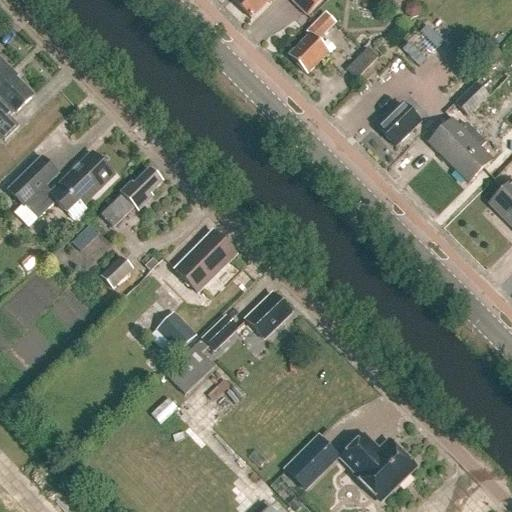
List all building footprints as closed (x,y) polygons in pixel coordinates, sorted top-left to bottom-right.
[(235,0),(233,3),(251,20),(270,0),(235,0)] [(325,1),(324,0),(286,0),(307,19),(325,1)] [(419,18),(420,9),(414,3),(406,7),(404,15),(411,21),(419,18)] [(307,77),(327,56),(317,45),(335,26),(324,16),(306,34),(310,37),(289,59),(307,77)] [(367,51),(346,73),(356,83),(377,61),(367,51)] [(396,58),(381,73),(405,98),(419,83),(396,58)] [(0,61),(0,102),(1,103),(0,103),(0,123),(3,127),(0,130),(0,140),(4,144),(19,129),(10,121),(33,98),(10,75),(11,73),(0,61)] [(453,104),(470,87),(464,81),(446,98),(453,104)] [(467,120),(488,100),(475,86),(454,107),(467,120)] [(436,102),(446,93),(442,88),(432,97),(436,102)] [(396,149),(420,125),(402,106),(377,130),(396,149)] [(451,122),(428,145),(467,184),(490,162),(479,150),(484,144),(465,125),(460,131),(451,122)] [(114,178),(91,156),(49,197),(43,190),(57,177),(41,160),(8,193),(23,209),(24,209),(37,222),(55,205),(74,224),(86,212),(83,209),(114,178)] [(149,173),(133,188),(130,186),(119,196),(121,198),(100,219),(112,231),(133,211),(137,215),(152,200),(149,198),(161,185),(149,173)] [(511,229),(511,183),(489,206),(511,229)] [(80,255),(98,238),(89,228),(71,245),(80,255)] [(197,296),(236,258),(212,235),(174,273),(197,296)] [(112,292),(132,273),(120,260),(100,279),(112,292)] [(272,298),(245,324),(262,342),(289,315),(272,298)] [(156,333),(178,355),(196,337),(173,315),(156,333)] [(214,355),(237,333),(224,320),(164,377),(184,398),(213,371),(200,358),(208,349),(214,355)] [(236,437),(244,429),(236,421),(228,429),(236,437)] [(305,494),(340,459),(318,437),(283,472),(305,494)] [(378,503),(413,469),(391,446),(380,456),(363,439),(341,460),(358,477),(356,480),(378,503)] [(106,492),(113,486),(105,477),(98,484),(106,492)] [(288,506),(293,511),(298,511),(302,509),(295,501),(288,506)]
